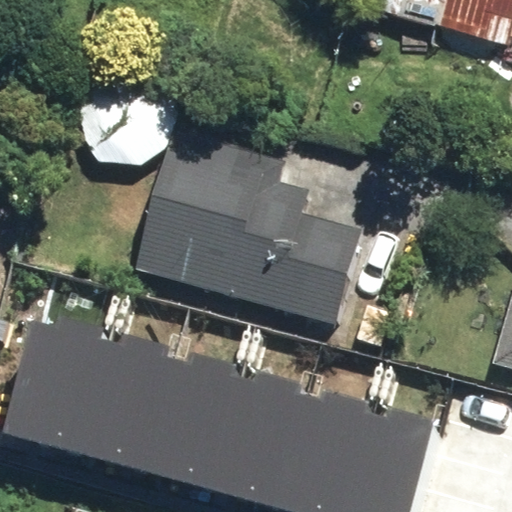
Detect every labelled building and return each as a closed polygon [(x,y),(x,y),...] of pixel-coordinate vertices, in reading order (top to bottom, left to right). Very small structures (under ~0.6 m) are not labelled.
[(511,9),(511,3),(501,0),(337,0),(335,6),(497,56),(511,9)] [(169,136),(129,280),(329,336),(355,242),(296,226),(303,202),(271,194),(279,167),(169,136)] [(397,262),(366,253),(352,301),(383,310),(397,262)] [(511,293),(488,377),(511,384),(511,293)] [(391,321),(362,313),(351,349),(381,357),(391,321)] [(267,341),(216,334),(210,373),(261,380),(267,341)] [(511,511),(511,427),(443,409),(418,504),(388,496),(383,511),(511,511)] [(334,511),(377,511),(379,505),(339,495),(334,511)]
